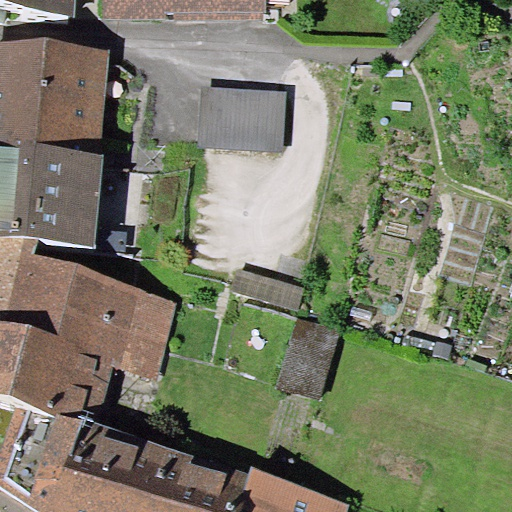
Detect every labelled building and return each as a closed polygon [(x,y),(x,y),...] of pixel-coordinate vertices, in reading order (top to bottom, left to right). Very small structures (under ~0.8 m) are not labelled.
[(0,0),(0,15),(18,17),(17,24),(63,28),(65,0),(0,0)] [(99,0),(100,18),(258,16),(257,0),(99,0)] [(0,250),(30,253),(79,256),(97,61),(0,56),(0,250)] [(198,149),(272,154),(276,99),(202,94),(198,149)] [(0,302),(10,306),(2,337),(103,363),(120,296),(25,270),(30,253),(0,250),(0,302)] [(278,391),(316,403),(335,338),(297,327),(278,391)] [(0,407),(22,411),(88,425),(103,363),(2,337),(0,336),(0,407)] [(239,511),(249,469),(88,425),(22,411),(0,407),(0,489),(29,511),(239,511)] [(249,469),(239,511),(344,511),(347,502),(251,459),(249,469)]
